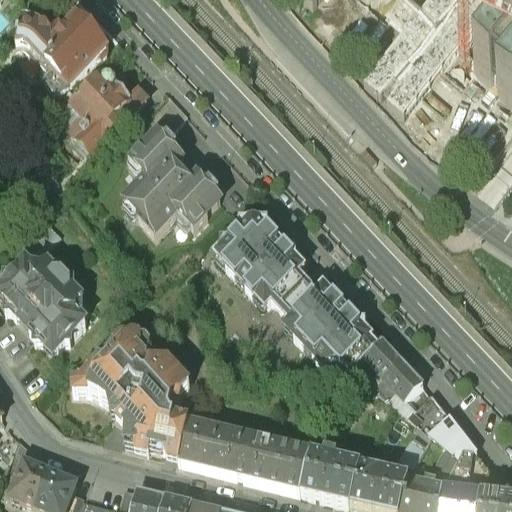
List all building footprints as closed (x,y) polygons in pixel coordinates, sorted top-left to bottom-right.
[(367,0),(409,34),(369,82),(408,113),(455,57),(424,31),(434,19),(409,0),(367,0)] [(101,64),(107,59),(106,51),(101,46),(97,45),(76,23),(58,40),(54,36),(58,33),(53,28),(50,31),(47,29),(44,27),(42,25),(39,24),(36,22),(32,21),(29,20),(25,20),(22,20),(19,34),(17,34),(15,41),(17,41),(14,54),(19,53),(26,57),(49,81),(44,86),(58,102),(61,99),(66,105),(74,98),(69,93),(97,65),(101,64)] [(381,30),(400,44),(408,34),(389,20),(381,30)] [(116,89),(103,75),(61,117),(74,130),(70,133),(77,141),(72,145),(86,160),(125,122),(126,124),(146,104),(137,94),(130,102),(117,88),(116,89)] [(146,123),(160,138),(163,141),(187,117),(170,99),(146,123)] [(163,141),(160,138),(145,152),(142,149),(128,163),(144,180),(122,200),(155,235),(177,215),(193,232),(207,218),(205,215),(219,201),(195,176),(189,182),(177,170),(184,164),(163,141)] [(259,289),(269,300),(266,302),(267,302),(270,300),(273,300),(288,315),(287,318),(285,321),(287,319),(297,330),(293,334),(321,363),(335,362),(352,373),(364,359),(382,343),(382,342),(381,341),(375,346),(369,340),(372,337),(323,285),(315,292),(298,275),(304,268),(260,221),(252,221),(252,222),(240,222),(240,227),(226,240),(221,240),(221,249),(219,250),(229,261),(225,265),(253,295),(259,289)] [(35,274),(25,264),(10,280),(4,279),(4,285),(0,289),(0,296),(5,302),(5,315),(10,315),(16,320),(21,321),(29,328),(29,334),(34,339),(34,345),(48,345),(56,353),(64,345),(70,345),(70,340),(85,324),(76,315),(76,309),(83,303),(72,292),(72,287),(67,287),(63,283),(63,278),(58,277),(47,267),(41,274),(35,274)] [(148,451),(149,446),(162,449),(162,450),(164,450),(172,420),(172,421),(173,418),(171,413),(175,411),(179,396),(189,386),(176,373),(164,370),(163,364),(151,366),(149,366),(148,368),(145,367),(147,361),(147,360),(148,356),(140,348),(140,340),(137,337),(136,336),(113,335),(113,341),(92,359),(86,359),(86,365),(78,373),(72,373),(72,388),(88,388),(99,394),(109,401),(109,400),(119,410),(114,415),(124,426),(124,437),(133,437),(133,445),(135,445),(146,448),(146,450),(148,451)] [(364,359),(352,373),(351,373),(352,373),(365,382),(377,391),(397,409),(405,402),(405,403),(423,386),(383,343),(382,343),(364,359)] [(423,386),(405,403),(415,411),(431,396),(423,386)] [(178,459),(188,421),(173,418),(172,421),(172,420),(164,450),(166,456),(178,459)] [(178,459),(178,460),(301,493),(311,454),(256,439),(244,436),(188,421),(178,459)] [(26,456),(29,449),(29,445),(19,437),(7,464),(17,468),(22,457),(25,458),(26,456)] [(416,442),(404,463),(414,469),(426,448),(416,442)] [(311,454),(301,493),(349,506),(360,467),(335,460),(336,455),(324,451),(322,457),(311,454)] [(434,469),(450,478),(459,463),(457,462),(446,452),(439,460),(434,469)] [(442,490),(438,511),(478,511),(480,499),(481,497),(463,494),(468,456),(463,453),(457,462),(459,463),(450,478),(442,490)] [(34,503),(51,464),(40,460),(39,462),(26,456),(25,458),(22,457),(17,468),(7,492),(34,503)] [(34,503),(53,511),(62,511),(63,510),(72,489),(77,479),(71,477),(72,474),(51,464),(34,503)] [(360,467),(349,506),(371,511),(398,511),(407,481),(408,480),(384,474),(386,467),(373,464),(371,471),(360,467)] [(480,499),(511,504),(511,500),(491,474),(484,479),(481,497),(480,499)] [(407,481),(398,511),(438,511),(442,490),(434,488),(435,484),(425,481),(424,485),(407,481)] [(118,505),(129,508),(135,486),(124,484),(118,505)] [(160,511),(165,494),(135,486),(129,508),(127,511),(160,511)] [(68,511),(73,511),(82,493),(72,489),(63,510),(68,511)] [(186,511),(189,501),(165,494),(160,511),(186,511)] [(127,511),(129,508),(118,505),(82,495),(76,511),(127,511)] [(511,511),(511,504),(480,499),(478,511),(511,511)] [(219,511),(220,509),(189,501),(186,511),(219,511)]
